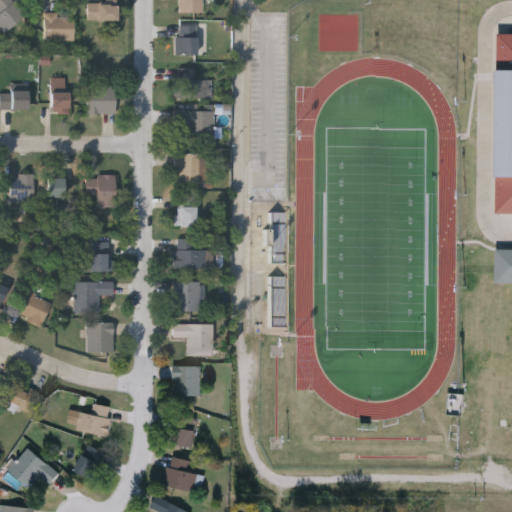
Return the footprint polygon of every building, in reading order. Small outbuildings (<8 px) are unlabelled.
[(4,35),(27,14),(14,0),(0,0),(0,11),(1,13),(0,14),(0,32),(1,32),(4,35)] [(201,0),(201,11),(177,11),(177,0),(201,0)] [(85,18),(85,2),(116,2),(116,18),(85,18)] [(72,11),(72,40),(42,40),(42,11),(72,11)] [(195,24),(195,53),(173,53),(173,24),(195,24)] [(511,32),(498,32),(497,215),(511,215),(511,32)] [(212,96),(174,96),(175,67),(193,67),(193,78),(213,78),(212,96)] [(65,88),(65,78),(51,78),(51,87),(65,88)] [(85,110),(85,86),(113,86),(113,110),(85,110)] [(0,90),(26,90),(26,109),(0,109),(0,90)] [(67,111),(49,111),(49,90),(67,90),(67,111)] [(214,108),(213,139),(185,139),(185,123),(173,123),(174,108),(214,108)] [(199,152),(199,182),(173,182),(173,152),(199,152)] [(31,199),(8,199),(8,181),(16,181),(16,172),(31,172),(31,199)] [(84,195),(84,174),(113,174),(114,206),(95,207),(95,194),(84,195)] [(63,176),(63,195),(45,195),(45,176),(63,176)] [(174,225),(173,197),(194,197),(194,225),(174,225)] [(285,213),(270,212),(269,262),(285,263),(285,213)] [(192,238),(192,248),(210,248),(209,267),(172,267),(173,237),(192,238)] [(83,252),(90,252),(90,240),(110,240),(110,270),(83,270),(83,252)] [(497,248),(511,248),(511,283),(497,283),(497,248)] [(268,327),(286,327),(287,277),(269,277),(268,327)] [(111,280),(111,294),(97,294),(97,310),(72,310),(72,280),(111,280)] [(170,310),(170,281),(198,281),(198,310),(170,310)] [(0,306),(1,307),(9,289),(0,285),(0,306)] [(39,326),(17,316),(28,292),(50,302),(39,326)] [(110,351),(85,351),(85,321),(110,321),(110,351)] [(208,323),(208,353),(185,353),(185,337),(168,337),(168,323),(208,323)] [(200,364),(200,395),(172,395),(172,364),(200,364)] [(31,412),(0,399),(7,382),(23,389),(24,386),(40,392),(31,412)] [(70,408),(91,411),(92,402),(111,404),(107,433),(67,427),(70,408)] [(191,447),(175,443),(179,425),(195,429),(191,447)] [(89,477),(73,468),(87,443),(103,452),(89,477)] [(37,474),(27,486),(7,470),(27,446),(57,472),(48,483),(37,474)] [(185,469),(197,472),(193,492),(162,486),(168,454),(187,458),(185,469)] [(189,511),(188,511),(161,511),(148,505),(154,493),(189,511)]
